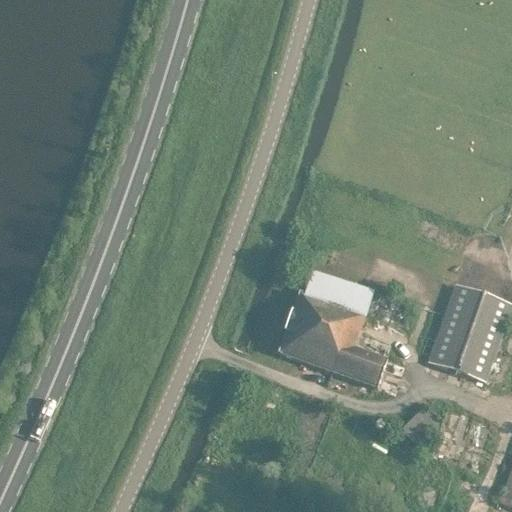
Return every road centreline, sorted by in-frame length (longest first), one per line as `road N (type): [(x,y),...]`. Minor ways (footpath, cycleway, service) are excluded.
road 1 (unclassified): [(120,511),(195,344),(309,0)]
road 2 (primary): [(0,493),(88,289),(185,0)]
road 3 (track): [(433,390),(505,420),(474,511)]
